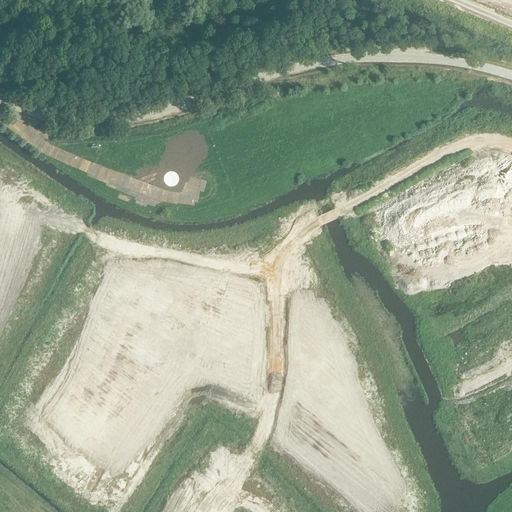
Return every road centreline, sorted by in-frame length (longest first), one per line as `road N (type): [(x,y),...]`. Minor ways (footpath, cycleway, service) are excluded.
road 1 (tertiary): [(511,77),(437,60),(358,58),(104,119),(56,118),(0,101)]
road 2 (track): [(165,308),(94,237),(72,287)]
road 3 (track): [(94,237),(0,159)]
